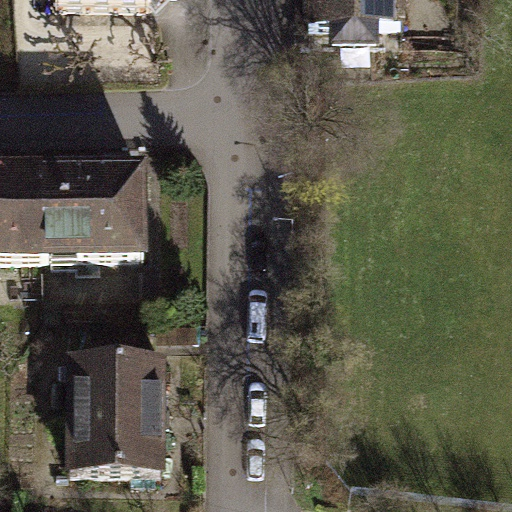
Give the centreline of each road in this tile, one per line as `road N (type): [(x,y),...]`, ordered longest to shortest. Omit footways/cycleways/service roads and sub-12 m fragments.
road 1 (residential): [(243,124),(245,511)]
road 2 (residential): [(0,124),(243,124)]
road 3 (residential): [(244,0),(243,124)]
